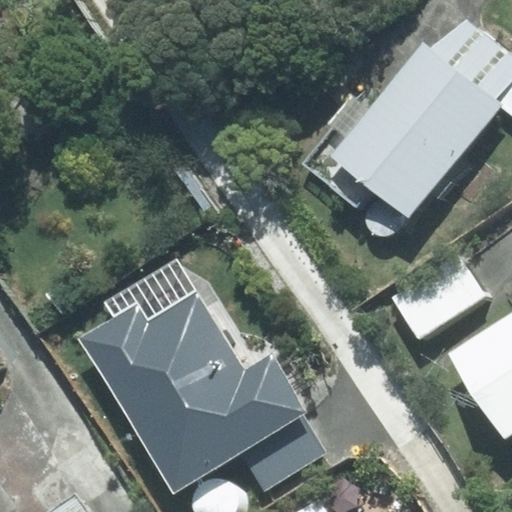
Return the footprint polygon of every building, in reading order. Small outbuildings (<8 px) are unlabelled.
[(511,40),(483,20),(458,53),(443,43),(360,155),(443,217),(511,124),(511,40)] [(480,257),(415,300),(440,339),(505,295),(480,257)] [(106,337),(212,491),(260,458),(283,493),(343,452),(319,418),(335,408),(297,351),(269,370),(216,292),(170,322),(157,303),(106,337)] [(511,330),(478,354),(511,403),(511,330)] [(15,511),(0,492),(0,460),(7,455),(0,446),(0,511),(110,511),(96,494),(72,511),(15,511)]
